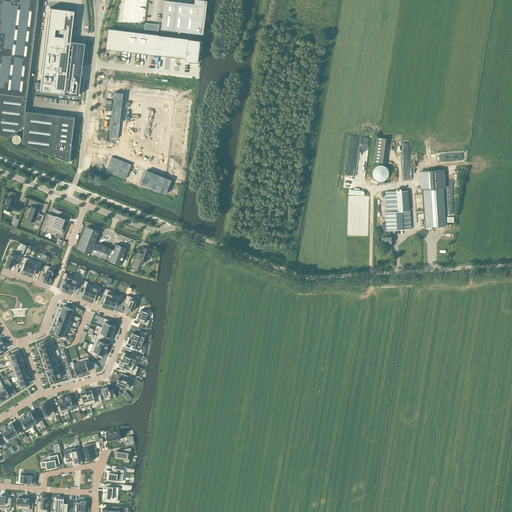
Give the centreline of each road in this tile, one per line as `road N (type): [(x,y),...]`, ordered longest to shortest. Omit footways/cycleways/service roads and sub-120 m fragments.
road 1 (unclassified): [(85,204),(308,277),(511,264)]
road 2 (residential): [(41,394),(105,375),(127,320),(58,294)]
road 3 (unclassified): [(78,173),(97,29)]
